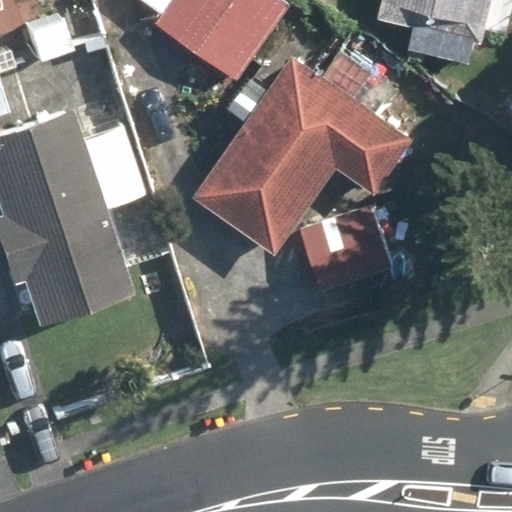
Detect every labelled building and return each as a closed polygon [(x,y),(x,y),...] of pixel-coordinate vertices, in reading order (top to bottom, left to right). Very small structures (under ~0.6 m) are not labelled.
[(154,0),(244,71),(296,0),(154,0)] [(389,0),(387,10),(411,16),(405,37),(491,58),(506,0),(389,0)] [(287,250),(346,163),(385,189),(423,132),(367,95),(298,48),(201,191),(287,250)] [(132,289),(104,203),(144,190),(121,120),(82,132),(71,101),(0,123),(0,205),(37,319),(132,289)] [(402,259),(375,196),(303,227),(331,290),(402,259)]
